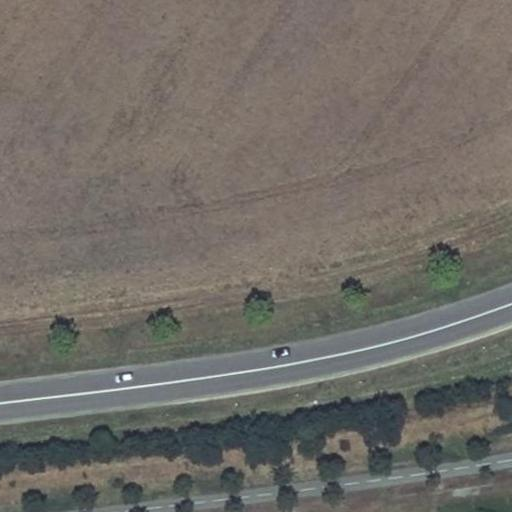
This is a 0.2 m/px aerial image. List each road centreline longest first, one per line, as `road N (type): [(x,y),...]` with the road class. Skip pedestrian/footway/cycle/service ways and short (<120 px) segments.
road 1 (secondary): [(0,402),(287,362)]
road 2 (secondary): [(511,164),(475,165),(429,181),(391,212),(366,253),(355,300)]
road 3 (secondary): [(361,348),(511,303)]
road 4 (secondary): [(379,388),(408,420),(445,442),(487,453)]
